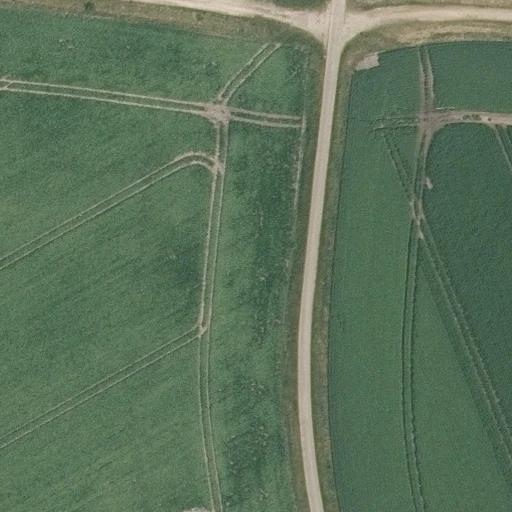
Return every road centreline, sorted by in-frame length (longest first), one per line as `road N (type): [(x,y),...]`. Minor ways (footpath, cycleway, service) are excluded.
road 1 (unclassified): [(315,511),(302,328),(336,0)]
road 2 (track): [(212,0),(333,29),(405,18),(511,18)]
